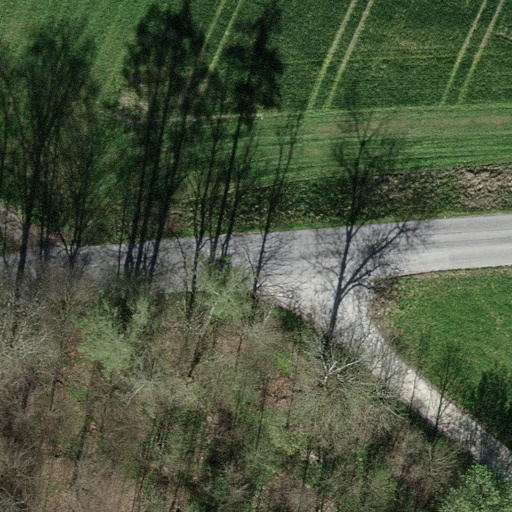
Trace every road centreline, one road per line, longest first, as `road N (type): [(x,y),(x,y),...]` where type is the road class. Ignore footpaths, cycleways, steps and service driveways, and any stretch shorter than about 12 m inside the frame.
road 1 (residential): [(511,265),(293,263),(0,285)]
road 2 (track): [(293,263),(511,466)]
